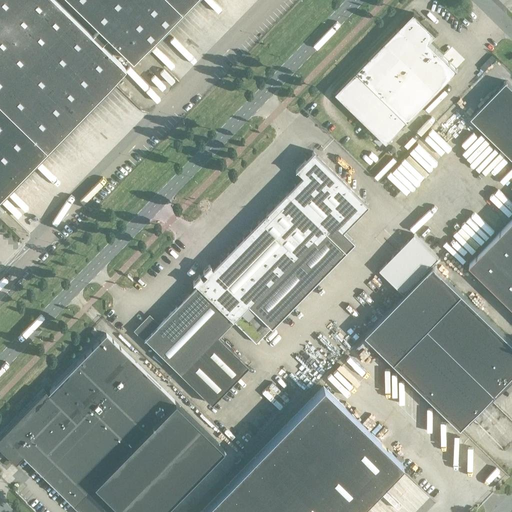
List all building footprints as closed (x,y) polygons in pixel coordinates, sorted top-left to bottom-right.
[(0,0),(0,195),(125,68),(101,45),(109,37),(132,61),(191,0),(0,0)] [(197,0),(175,27),(176,26),(172,35),(176,33),(179,26),(182,31),(193,36),(192,35),(197,37),(203,33),(207,29),(210,35),(217,38),(227,32),(239,17),(234,15),(235,14),(241,0),(197,0)] [(436,35),(413,13),(335,93),(386,142),(457,70),(429,42),(436,35)] [(511,157),(511,219),(469,263),(511,304),(511,86),(506,81),(471,117),(511,157)] [(445,115),(464,132),(471,124),(452,107),(445,115)] [(433,123),(430,127),(448,145),(452,142),(433,123)] [(475,127),(456,144),(462,150),(481,133),(475,127)] [(476,164),(494,182),(511,163),(511,162),(497,148),(492,153),(489,150),(476,164)] [(136,330),(181,374),(211,404),(248,366),(217,336),(233,320),(256,343),(354,242),(343,230),(367,205),(313,151),(295,169),(302,176),(286,193),(212,269),(209,266),(210,265),(209,265),(192,282),(193,282),(196,285),(157,325),(152,320),(145,320),(136,330)] [(40,214),(41,213),(44,212),(41,201),(47,199),(49,193),(48,188),(55,181),(50,176),(38,180),(39,186),(43,187),(38,189),(31,182),(32,188),(40,191),(32,193),(31,194),(26,193),(28,201),(32,202),(29,209),(27,210),(21,216),(30,225),(26,236),(52,208),(53,206),(47,208),(45,215),(40,214)] [(358,217),(355,222),(364,228),(367,223),(358,217)] [(379,269),(404,293),(438,257),(414,234),(379,269)] [(461,428),(469,419),(470,421),(475,415),(480,410),(483,406),(487,403),(491,399),(494,397),(501,391),(505,387),(510,382),(511,380),(511,341),(433,265),(365,334),(461,428)] [(302,339),(309,343),(314,334),(307,330),(302,339)] [(175,401),(106,333),(48,393),(45,390),(0,436),(0,448),(15,463),(23,455),(73,504),(93,484),(122,511),(160,511),(223,448),(175,401)] [(346,346),(351,343),(343,334),(339,337),(346,346)] [(295,360),(291,364),(310,383),(314,378),(295,360)] [(286,379),(282,382),(291,391),(294,387),(286,379)] [(356,511),(403,464),(323,387),(200,511),(356,511)]
